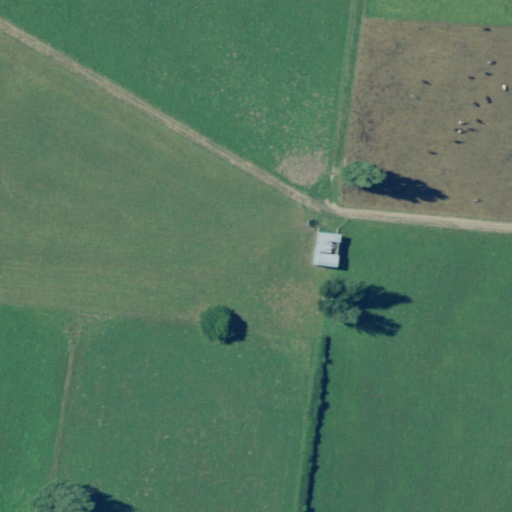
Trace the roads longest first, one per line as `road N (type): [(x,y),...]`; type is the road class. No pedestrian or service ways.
road 1 (track): [(511,234),(341,219),(0,25)]
road 2 (track): [(325,210),(352,0)]
